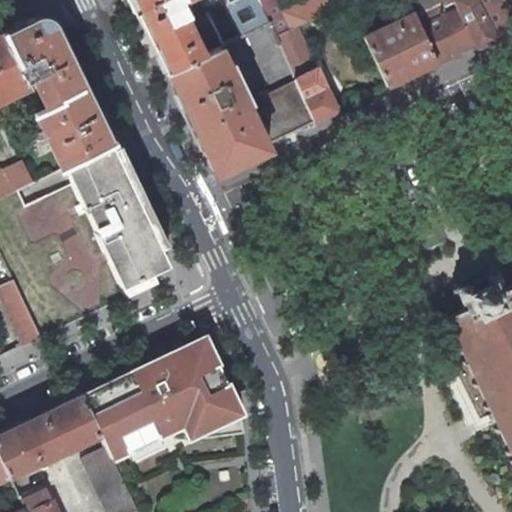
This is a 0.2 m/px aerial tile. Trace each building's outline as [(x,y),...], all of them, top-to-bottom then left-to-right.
[(131,0),(166,72),(203,54),(195,37),(186,17),(191,15),(187,6),(183,8),(179,0),(131,0)] [(227,0),(230,7),(209,16),(211,20),(222,45),(269,23),(268,22),(258,0),(227,0)] [(283,14),(268,22),(269,23),(274,35),(298,24),(347,1),(346,0),(306,0),(282,11),(283,14)] [(361,0),(346,0),(347,1),(353,14),(365,9),(361,0)] [(387,86),(475,45),(458,10),(453,0),(451,0),(408,0),(414,12),(402,18),(400,13),(395,15),(397,20),(364,36),(387,86)] [(453,0),(458,10),(475,45),(497,34),(479,0),(453,0)] [(511,0),(479,0),(497,34),(511,26),(511,0)] [(28,20),(3,32),(25,80),(30,78),(44,106),(33,112),(42,130),(42,131),(44,131),(46,136),(49,141),(47,142),(60,168),(64,166),(109,144),(112,142),(83,83),(57,30),(28,20)] [(202,33),(195,37),(203,54),(208,52),(218,47),(222,45),(211,20),(199,26),(202,33)] [(295,79),(274,35),(269,23),(222,45),(218,47),(208,52),(203,54),(166,72),(188,119),(212,169),(251,151),(262,146),(314,121),(295,79)] [(3,32),(0,33),(0,100),(28,86),(25,80),(3,32)] [(295,79),(314,121),(336,111),(316,69),(295,79)] [(36,133),(39,140),(46,136),(44,131),(42,131),(42,130),(36,133)] [(109,144),(64,166),(71,183),(72,184),(81,203),(84,209),(85,209),(86,210),(96,232),(95,233),(104,252),(108,261),(120,286),(160,267),(164,258),(109,144)] [(0,196),(15,189),(17,189),(31,182),(21,162),(15,164),(4,170),(0,161),(0,196)] [(84,209),(81,203),(76,206),(79,213),(86,210),(85,209),(84,209)] [(494,422),(511,460),(511,283),(504,287),(493,264),(452,284),(462,307),(443,316),(490,413),(487,415),(489,419),(491,423),(494,422)] [(0,287),(0,302),(21,347),(39,338),(12,282),(0,287)] [(286,300),(289,300),(298,295),(299,292),(299,289),(297,287),(294,286),(293,286),(284,291),(282,294),(283,297),(284,299),(286,300)] [(125,449),(182,424),(189,438),(201,432),(238,414),(237,408),(237,406),(204,336),(159,358),(81,395),(99,434),(105,446),(111,458),(126,451),(125,449)] [(31,473),(49,464),(47,459),(99,434),(81,395),(40,414),(0,433),(0,458),(8,476),(28,467),(31,473)] [(238,414),(201,432),(203,436),(238,431),(240,431),(238,414)] [(23,507),(25,511),(136,511),(112,461),(111,458),(105,446),(80,458),(106,511),(56,511),(43,483),(18,496),(23,507)] [(0,458),(0,480),(8,476),(0,458)]
